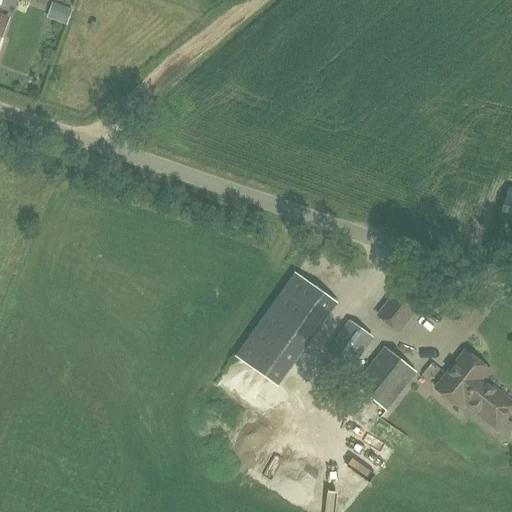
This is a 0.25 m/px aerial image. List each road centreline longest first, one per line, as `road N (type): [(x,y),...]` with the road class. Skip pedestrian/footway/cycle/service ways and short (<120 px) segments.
road 1 (unclassified): [(511,288),(0,113)]
road 2 (track): [(260,0),(89,145)]
